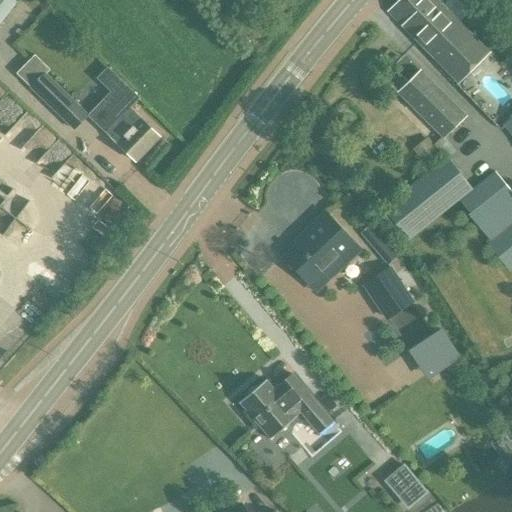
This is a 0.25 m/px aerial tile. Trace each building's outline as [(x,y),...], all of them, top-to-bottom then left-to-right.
[(13,0),(0,0),(0,22),(16,2),(13,0)] [(458,81),(488,51),(437,0),(400,0),(389,11),(458,81)] [(16,73),(73,129),(87,114),(45,74),(49,69),(34,55),(16,73)] [(136,162),(160,137),(129,106),(138,97),(108,69),(99,78),(113,92),(92,114),(92,119),(136,162)] [(388,81),(396,88),(443,137),(465,116),(422,71),(408,84),(397,72),(388,81)] [(408,239),(471,189),(446,158),(384,208),(408,239)] [(480,226),(511,201),(511,194),(494,172),(459,200),(480,226)] [(308,284),(353,243),(326,214),(306,232),(309,235),(284,258),(308,284)] [(510,271),(511,269),(511,222),(488,242),(510,271)] [(387,319),(412,302),(389,269),(364,285),(387,319)] [(264,381),(238,402),(268,439),(299,413),(316,434),(330,423),(290,374),(271,389),(264,381)] [(511,466),(511,440),(511,439),(509,441),(505,434),(500,434),(493,438),(492,443),(509,469),(511,466)] [(426,492),(403,466),(385,482),(408,507),(426,492)]
